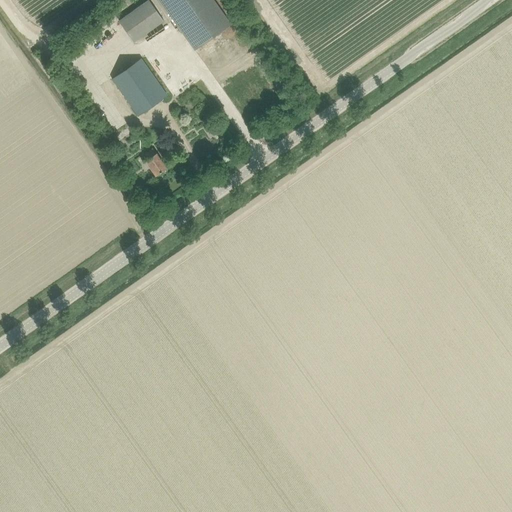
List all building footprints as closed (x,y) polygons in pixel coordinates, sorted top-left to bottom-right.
[(134,43),(164,21),(148,0),(147,0),(119,21),(134,43)] [(231,24),(213,0),(158,0),(194,51),(231,24)] [(138,116),(167,96),(142,59),(113,79),(138,116)] [(192,138),(196,144),(206,136),(202,131),(192,138)] [(156,176),(167,169),(156,154),(153,149),(145,154),(148,160),(146,161),(156,176)]
